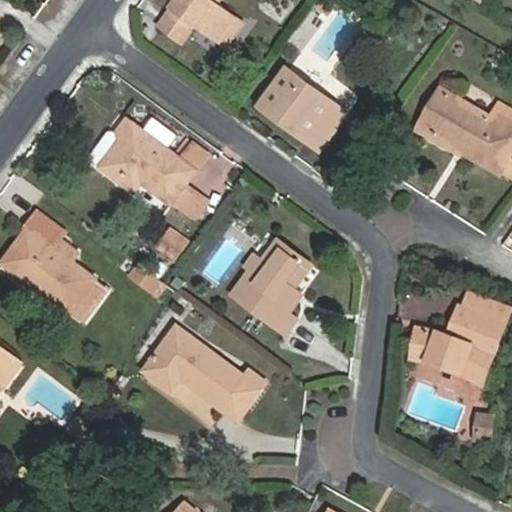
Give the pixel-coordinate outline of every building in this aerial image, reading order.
[(217,40),(235,16),(217,3),(218,0),(178,0),(160,26),(182,42),(195,24),(217,40)] [(245,23),(235,16),(217,40),(227,47),(245,23)] [(320,150),(347,113),(288,69),(261,106),(320,150)] [(460,158),(463,151),(427,131),(449,93),(441,89),(416,132),(460,158)] [(427,131),(463,151),(500,172),(511,178),(511,160),(508,158),(511,151),(511,111),(499,104),(491,118),(449,93),(427,131)] [(130,173),(141,182),(172,204),(185,185),(196,171),(126,119),(116,133),(114,135),(112,132),(106,134),(90,156),(91,161),(100,167),(122,183),(130,173)] [(134,192),(141,182),(130,173),(122,183),(134,192)] [(207,201),(185,185),(172,204),(193,220),(207,201)] [(80,321),(105,288),(51,248),(64,231),(37,211),(25,228),(27,229),(35,236),(14,264),(44,285),(40,291),(80,321)] [(175,260),(191,241),(173,227),(158,247),(175,260)] [(287,295),(292,289),(311,265),(279,241),(264,262),(255,255),(246,268),(251,271),(233,295),(285,333),(295,319),(287,313),(295,302),(287,295)] [(126,280),(158,295),(165,279),(134,264),(126,280)] [(300,296),(292,289),(287,295),(295,302),(300,296)] [(472,310),(505,323),(510,309),(478,297),(472,310)] [(481,384),(505,323),(472,310),(460,305),(448,335),(438,332),(417,328),(411,358),(426,361),(450,370),(481,384)] [(246,376),(177,326),(144,371),(174,393),(183,381),(238,421),(266,384),(249,371),(246,376)] [(0,392),(21,363),(0,347),(0,392)] [(491,444),(493,416),(477,414),(474,442),(491,444)] [(68,435),(91,443),(97,428),(74,419),(68,435)] [(185,500),(174,511),(197,511),(198,511),(185,500)]
